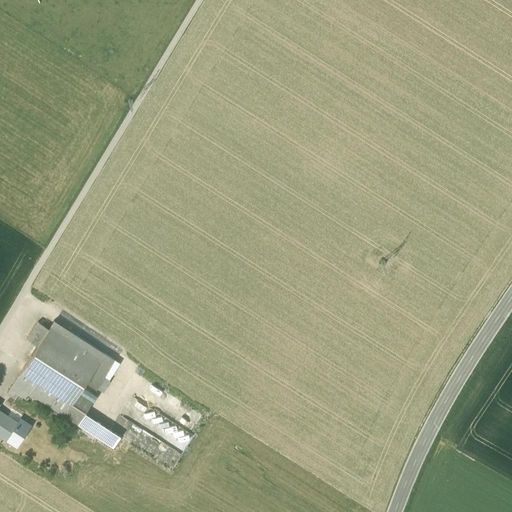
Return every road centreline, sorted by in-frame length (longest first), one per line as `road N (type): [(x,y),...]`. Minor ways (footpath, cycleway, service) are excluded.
road 1 (track): [(208,0),(0,350)]
road 2 (secondary): [(396,511),(440,414),(511,299)]
